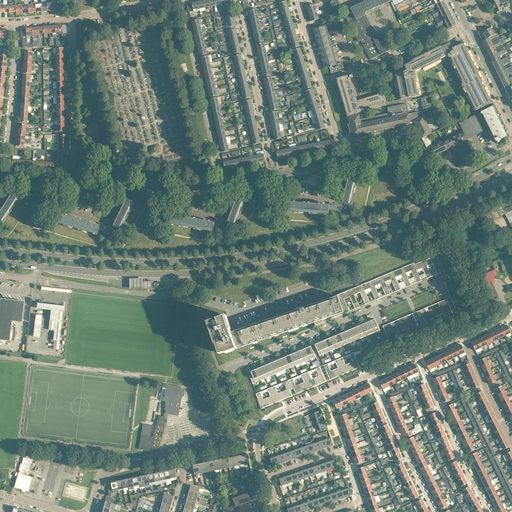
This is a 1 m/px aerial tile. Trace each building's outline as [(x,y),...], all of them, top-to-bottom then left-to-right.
[(33,0),(34,2),(35,12),(41,12),(42,12),(41,4),(40,4),(37,4),(37,3),(36,0),(33,0)] [(367,0),(365,1),(362,3),(359,4),(357,5),(354,6),(352,7),(349,9),(346,10),(344,11),(343,11),(349,24),(358,42),(361,40),(370,60),(390,50),(381,34),(376,36),(366,15),(366,12),(391,0),(391,1),(392,1),(392,0),(367,0)] [(415,0),(407,0),(408,0),(395,7),(397,10),(413,3),(416,1),(415,0)] [(430,3),(424,6),(425,9),(426,9),(429,7),(444,0),(443,0),(433,0),(430,2),(430,3)] [(444,0),(429,7),(430,10),(437,6),(438,8),(446,4),(444,0)] [(490,0),(498,15),(500,14),(503,12),(502,11),(503,10),(504,9),(507,7),(508,5),(509,4),(509,3),(511,1),(511,0),(497,0),(490,0)] [(200,10),(199,7),(198,2),(192,3),(187,4),(189,12),(200,10)] [(412,3),(397,10),(398,12),(409,7),(410,9),(414,7),(412,3)] [(314,4),(307,6),(309,14),(317,12),(314,4)] [(448,8),(446,4),(438,8),(439,10),(432,13),(433,15),(448,8)] [(441,14),(442,16),(450,12),(448,8),(433,15),(434,18),(441,14)] [(317,12),(309,14),(311,21),(319,19),(320,19),(321,21),(326,20),(326,17),(322,18),(321,15),(318,16),(317,12)] [(437,22),(438,24),(452,17),(450,13),(450,12),(442,16),(442,17),(444,19),(437,22)] [(446,23),(447,25),(454,21),(452,17),(438,24),(439,26),(446,23)] [(447,26),(434,32),(434,33),(435,35),(441,32),(456,25),(454,21),(447,25),(447,26)] [(316,35),(326,33),(328,32),(327,28),(326,27),(326,26),(325,26),(319,28),(314,30),(315,34),(316,33),(316,35)] [(483,32),(481,32),(483,35),(485,40),(495,34),(492,29),(492,27),(487,29),(483,32)] [(32,36),(31,35),(31,28),(25,28),(25,29),(21,29),(23,48),(27,48),(33,47),(32,43),(27,44),(26,36),(32,36)] [(296,35),(295,29),(288,31),(288,34),(284,35),(285,38),(291,37),(296,35)] [(0,30),(0,37),(5,38),(5,39),(8,39),(10,39),(10,31),(8,31),(6,31),(5,31),(3,31),(2,31),(0,30)] [(330,39),(328,32),(326,33),(316,35),(317,38),(316,39),(317,42),(327,39),(328,39),(330,39)] [(485,40),(482,41),(484,45),(491,42),(490,40),(499,36),(497,33),(495,35),(485,40)] [(414,45),(425,40),(423,36),(412,41),(414,45)] [(320,48),(330,45),(332,45),(330,39),(328,39),(327,39),(317,42),(318,46),(319,46),(320,48)] [(491,42),(484,45),(486,50),(501,42),(500,39),(492,43),(491,42)] [(400,72),(395,73),(400,99),(411,97),(420,96),(415,71),(422,68),(423,69),(441,60),(441,59),(448,55),(462,84),(461,84),(475,111),(493,102),(491,98),(489,94),(485,87),(483,82),(484,81),(480,74),(478,70),(475,62),(472,58),(469,51),(466,46),(464,42),(463,43),(456,46),(456,45),(455,43),(451,45),(450,43),(449,42),(443,45),(435,49),(424,54),(404,64),(405,67),(402,68),(403,71),(400,72)] [(501,42),(486,50),(488,54),(495,50),(494,48),(503,44),(501,42)] [(331,52),(332,52),(334,52),(332,45),(330,45),(320,48),(321,51),(320,51),(321,55),(331,52)] [(495,50),(488,54),(490,57),(505,50),(504,47),(496,51),(495,50)] [(300,48),(294,50),(295,56),(302,55),(301,52),(300,48)] [(505,50),(490,57),(492,61),(492,62),(499,59),(499,58),(498,56),(507,52),(505,50)] [(324,61),(334,59),(335,58),(334,52),(332,52),(331,52),(321,55),(322,59),(323,59),(324,61)] [(296,59),(293,60),(295,64),(297,63),(304,61),(303,57),(302,57),(302,55),(295,56),(296,59)] [(499,59),(492,62),(494,67),(509,59),(508,57),(500,61),(499,59)] [(334,59),(324,61),(325,64),(324,64),(325,68),(329,67),(330,69),(338,67),(339,69),(344,68),(342,62),(340,63),(339,62),(339,63),(337,64),(335,58),(334,59)] [(509,59),(494,67),(497,71),(504,68),(503,66),(511,62),(509,59)] [(504,68),(497,71),(499,76),(511,69),(511,66),(505,70),(504,68)] [(305,68),(299,69),(301,76),(308,74),(307,70),(306,70),(305,68)] [(511,69),(499,76),(501,80),(508,76),(507,75),(511,72),(511,69)] [(350,75),(337,79),(337,81),(337,82),(338,88),(347,116),(348,116),(388,105),(411,100),(411,97),(400,99),(397,100),(396,100),(393,101),(387,102),(384,93),(357,101),(352,83),(350,78),(353,77),(353,75),(350,76),(350,75)] [(234,84),(236,84),(247,81),(246,76),(239,77),(239,81),(234,82),(234,84)] [(508,76),(501,80),(503,85),(511,80),(511,77),(509,78),(508,76)] [(511,80),(503,85),(506,89),(511,86),(511,80)] [(309,81),(303,83),(305,89),(312,87),(311,83),(310,83),(309,81)] [(231,96),(249,92),(248,87),(241,88),(242,92),(231,94),(231,96)] [(312,89),(306,91),(308,97),(314,95),(313,93),(312,89)] [(314,95),(308,97),(310,104),(316,102),(315,98),(314,95)] [(421,136),(422,138),(422,139),(429,135),(432,134),(426,121),(430,119),(428,116),(434,113),(430,105),(433,104),(428,95),(421,98),(423,111),(409,114),(406,104),(388,108),(389,114),(360,120),(359,115),(348,118),(350,124),(348,124),(350,133),(352,133),(353,136),(410,124),(411,124),(411,122),(414,122),(418,130),(421,136)] [(316,102),(310,104),(312,110),(318,108),(317,106),(316,102)] [(463,131),(467,139),(489,128),(494,138),(495,141),(496,141),(498,143),(501,139),(506,137),(507,136),(506,134),(506,133),(507,132),(507,131),(507,130),(507,129),(506,129),(506,128),(495,105),(459,123),(461,127),(463,131)] [(312,110),(308,112),(310,118),(311,118),(314,117),(320,115),(319,111),(318,108),(312,110)] [(320,115),(314,117),(316,123),(322,121),(321,119),(322,119),(320,115)] [(278,118),(272,119),(272,122),(272,126),(279,125),(282,124),(285,124),(284,119),(278,120),(278,118)] [(322,121),(316,123),(318,130),(325,128),(323,124),(322,121)] [(458,140),(459,143),(467,139),(463,131),(460,132),(460,134),(457,135),(459,139),(458,140)] [(435,155),(440,152),(443,151),(447,150),(443,142),(432,148),(430,138),(429,135),(422,139),(431,157),(436,155),(435,155)] [(443,142),(447,150),(453,146),(449,138),(448,135),(444,137),(446,139),(445,139),(446,141),(443,143),(443,142)] [(449,138),(453,146),(459,143),(458,140),(459,139),(457,135),(453,138),(452,136),(449,138)] [(249,140),(243,141),(240,141),(241,147),(245,146),(245,142),(249,141),(249,142),(252,141),(253,144),(261,143),(259,137),(249,140)] [(244,158),(245,164),(248,164),(252,163),(250,157),(250,154),(246,155),(246,157),(244,158)] [(223,162),(225,169),(229,168),(229,167),(231,167),(230,161),(223,162)] [(347,185),(346,188),(355,190),(358,178),(358,179),(359,175),(357,175),(350,173),(349,176),(348,176),(347,179),(348,179),(348,181),(347,181),(346,182),(347,182),(346,185),(347,185)] [(344,193),(344,194),(345,194),(344,196),(343,196),(342,199),(343,200),(343,203),(350,205),(350,204),(352,205),(352,201),(355,190),(346,188),(346,190),(345,190),(344,190),(344,193)] [(5,203),(4,205),(11,210),(18,200),(20,197),(18,196),(19,196),(12,192),(11,194),(10,194),(8,197),(7,199),(6,199),(4,202),(5,203)] [(234,205),(233,207),(242,210),(246,199),(247,196),(246,196),(239,193),(238,196),(236,195),(235,198),(235,199),(236,199),(235,201),(234,201),(233,204),(234,205)] [(120,210),(119,212),(127,216),(132,205),(134,202),(132,202),(125,198),(124,201),(123,200),(122,203),(122,204),(122,206),(121,206),(120,206),(121,206),(119,209),(120,210)] [(483,214),(487,222),(505,214),(511,210),(511,199),(501,205),(483,214)] [(298,213),(299,203),(297,203),(297,202),(293,201),(293,202),(291,202),(291,201),(287,201),(287,202),(285,202),(284,202),(284,208),(283,208),(283,210),(284,210),(283,212),(285,212),(288,212),(288,211),(294,211),(294,213),(298,213)] [(313,214),(314,204),(312,204),(312,203),(308,202),(308,203),(306,203),(306,202),(305,202),(302,202),(302,203),(299,203),(298,213),(299,213),(303,213),(303,212),(309,213),(309,214),(313,214)] [(329,209),(329,205),(326,205),(326,204),(323,203),(323,204),(320,204),(320,203),(317,203),(317,204),(314,204),(313,214),(314,214),(318,214),(318,213),(324,214),(324,215),(328,215),(327,215),(328,215),(329,213),(329,211),(329,209)] [(0,209),(0,210),(0,220),(2,222),(2,221),(3,222),(5,220),(5,219),(11,210),(4,205),(2,207),(1,206),(0,208),(0,209)] [(232,210),(231,210),(230,213),(231,213),(230,215),(229,215),(228,218),(229,219),(228,222),(235,224),(237,225),(238,221),(242,210),(233,207),(232,210)] [(115,217),(116,218),(115,220),(114,219),(114,220),(113,223),(112,226),(117,228),(119,229),(121,230),(122,227),(127,216),(119,212),(118,214),(117,214),(115,217)] [(66,227),(67,227),(70,217),(68,216),(68,215),(64,214),(65,214),(64,214),(64,215),(62,215),(62,214),(59,213),(58,214),(56,213),(55,213),(53,219),(53,221),(52,223),(53,223),(54,223),(57,224),(57,223),(63,224),(63,226),(66,227)] [(183,227),(185,217),(183,217),(183,216),(179,215),(179,216),(177,215),(177,214),(173,214),(173,215),(171,214),(170,214),(169,220),(168,222),(169,222),(168,224),(169,225),(169,224),(173,225),(173,224),(179,225),(179,226),(183,227)] [(72,218),(70,217),(67,227),(68,227),(71,228),(72,227),(77,229),(77,230),(81,231),(84,221),(82,221),(82,219),(79,219),(79,218),(78,219),(76,219),(76,218),(73,217),(72,218)] [(188,218),(185,217),(183,227),(184,227),(187,228),(188,227),(194,228),(194,229),(197,230),(198,230),(200,220),(197,219),(197,218),(194,218),(194,219),(191,218),(191,217),(188,217),(188,218)] [(208,232),(211,232),(212,232),(213,233),(213,232),(213,230),(214,229),(213,229),(214,227),(214,223),(212,222),(212,221),(209,220),(208,221),(206,221),(206,220),(203,219),(202,220),(200,220),(198,230),(199,230),(202,231),(203,229),(208,231),(208,232)] [(97,232),(98,230),(98,225),(96,225),(96,224),(93,223),(92,224),(90,223),(90,222),(87,221),(87,222),(84,221),(81,231),(82,231),(86,232),(86,231),(90,232),(92,233),(92,234),(95,235),(96,235),(97,233),(97,232)] [(480,243),(470,248),(472,252),(482,248),(480,243)] [(447,266),(446,264),(445,264),(446,266),(443,267),(442,263),(440,260),(441,260),(443,259),(444,260),(443,257),(442,257),(441,254),(441,253),(438,254),(436,256),(436,255),(433,256),(440,273),(442,277),(443,277),(448,275),(449,274),(450,274),(449,273),(448,271),(447,268),(447,266)] [(437,274),(440,273),(433,256),(429,258),(426,260),(426,259),(424,260),(427,266),(433,264),(433,265),(436,273),(437,273),(437,274)] [(431,276),(427,266),(424,260),(418,263),(416,264),(414,264),(417,270),(422,268),(423,269),(426,277),(427,278),(427,279),(432,277),(431,276)] [(416,283),(421,281),(417,270),(414,264),(414,263),(408,265),(405,267),(403,267),(406,273),(411,271),(412,272),(416,282),(416,283)] [(395,271),(393,272),(395,277),(397,281),(401,279),(402,278),(406,286),(406,287),(411,285),(408,279),(406,273),(403,267),(397,270),(395,271)] [(499,300),(492,283),(496,281),(495,279),(494,277),(497,275),(495,270),(481,276),(492,303),(499,300)] [(384,275),(383,276),(385,282),(391,279),(391,280),(392,282),(395,290),(396,291),(396,292),(401,290),(401,289),(400,289),(398,284),(397,281),(395,277),(393,272),(387,274),(384,275)] [(390,294),(385,282),(383,276),(377,278),(374,280),(374,279),(372,280),(375,286),(381,284),(381,285),(385,295),(386,296),(385,296),(386,296),(390,294)] [(145,277),(130,277),(130,286),(152,286),(152,281),(153,281),(153,280),(145,280),(145,277)] [(452,279),(444,282),(446,288),(447,288),(447,289),(448,291),(452,289),(454,296),(458,294),(457,292),(457,290),(455,287),(455,286),(453,281),(452,279)] [(364,284),(362,284),(365,290),(366,294),(372,291),(375,299),(375,300),(380,298),(380,297),(378,294),(375,286),(372,280),(366,283),(364,284)] [(370,302),(365,290),(362,284),(358,286),(356,287),(354,288),(353,288),(352,289),(354,295),(360,292),(360,293),(365,303),(365,304),(365,305),(370,303),(370,302)] [(359,307),(354,295),(352,289),(342,293),(344,299),(350,297),(350,298),(354,308),(355,308),(355,309),(360,307),(359,307)] [(416,295),(411,297),(416,308),(424,305),(423,304),(427,302),(433,299),(431,294),(432,293),(430,290),(419,295),(416,296),(416,295)] [(314,322),(315,326),(344,314),(344,313),(345,313),(349,311),(344,299),(342,293),(333,297),(332,297),(333,297),(329,299),(329,298),(326,300),(231,332),(230,329),(231,329),(227,317),(226,315),(209,321),(211,328),(217,346),(218,348),(220,354),(221,353),(224,352),(224,353),(313,323),(314,322)] [(453,303),(454,305),(455,307),(457,312),(461,311),(460,311),(464,309),(464,310),(465,309),(464,307),(463,305),(462,304),(462,302),(458,294),(454,296),(457,302),(454,304),(453,303)] [(0,298),(0,339),(9,341),(11,321),(21,322),(23,301),(0,298)] [(441,301),(438,303),(440,306),(433,309),(435,313),(450,306),(447,301),(447,299),(444,300),(441,301)] [(37,303),(37,308),(43,309),(51,310),(48,330),(54,330),(53,338),(52,338),(52,339),(51,339),(51,340),(51,341),(52,342),(53,342),(54,342),(55,341),(55,340),(59,341),(60,341),(63,311),(64,306),(63,306),(56,305),(55,305),(53,304),(51,304),(51,305),(43,304),(43,303),(41,303),(39,303),(37,303)] [(451,310),(450,306),(435,313),(436,317),(438,316),(443,314),(444,317),(444,318),(448,316),(451,315),(453,314),(452,312),(451,310)] [(426,308),(425,308),(422,309),(419,311),(417,312),(417,314),(418,315),(420,319),(435,313),(433,309),(427,312),(425,308),(426,308)] [(402,322),(399,323),(401,327),(416,321),(413,315),(413,314),(413,313),(410,314),(407,316),(404,317),(401,318),(402,322)] [(435,313),(420,319),(422,325),(423,326),(423,327),(425,326),(428,324),(432,323),(431,323),(430,319),(435,317),(436,317),(435,313)] [(370,321),(374,332),(375,332),(374,332),(375,331),(379,330),(380,330),(379,328),(378,327),(375,319),(370,321)] [(365,323),(370,334),(369,334),(370,333),(374,332),(370,321),(369,321),(370,321),(365,323)] [(410,332),(414,331),(417,329),(419,328),(418,326),(417,325),(416,321),(401,327),(402,331),(409,328),(410,332)] [(392,323),(391,322),(388,324),(385,325),(383,326),(383,328),(384,330),(386,333),(401,327),(399,323),(393,326),(391,323),(392,323)] [(360,325),(365,337),(365,336),(364,336),(365,335),(369,334),(369,335),(370,334),(365,323),(364,323),(365,323),(360,325)] [(355,327),(360,339),(359,338),(360,337),(364,336),(364,337),(365,337),(360,325),(359,325),(360,326),(355,327)] [(503,327),(501,328),(505,336),(511,333),(507,325),(503,327)] [(350,329),(355,341),(354,340),(355,340),(355,339),(359,338),(359,339),(360,339),(355,327),(355,328),(350,330),(350,329)] [(401,327),(386,333),(388,339),(389,341),(391,340),(394,339),(398,337),(397,337),(396,334),(402,331),(401,327)] [(499,329),(495,331),(499,339),(505,336),(501,328),(499,329)] [(345,331),(350,343),(350,342),(354,340),(354,341),(355,341),(350,329),(350,330),(345,332),(345,331)] [(340,333),(345,345),(345,344),(349,342),(349,343),(350,343),(345,331),(345,332),(340,334),(340,333)] [(492,333),(489,334),(493,342),(499,339),(495,331),(492,333)] [(335,336),(340,347),(340,346),(344,344),(344,345),(345,345),(340,333),(340,334),(335,336),(335,335),(335,336)] [(487,335),(483,337),(487,345),(493,342),(489,334),(487,335)] [(330,338),(335,349),(335,348),(336,348),(335,348),(339,346),(339,347),(340,347),(335,336),(330,338)] [(480,339),(478,340),(481,348),(487,345),(483,337),(480,339)] [(325,340),(330,351),(330,350),(331,350),(330,350),(334,348),(334,349),(335,349),(330,338),(325,340)] [(320,342),(325,353),(326,352),(325,352),(329,350),(330,351),(325,340),(320,342)] [(475,351),(481,348),(478,340),(476,341),(471,343),(475,351)] [(319,353),(320,356),(320,355),(321,354),(324,353),(325,353),(320,342),(315,344),(318,352),(319,353)] [(457,347),(455,348),(459,355),(460,358),(466,355),(465,352),(461,345),(459,346),(457,347)] [(306,348),(310,359),(311,359),(310,358),(314,357),(315,357),(316,357),(315,355),(314,355),(314,354),(311,346),(310,346),(311,346),(306,348)] [(301,350),(305,361),(306,361),(305,361),(309,359),(310,359),(306,348),(305,348),(306,348),(301,350)] [(453,349),(449,351),(453,358),(459,355),(455,348),(453,349)] [(296,352),(300,364),(302,366),(307,364),(305,361),(301,350),(300,350),(301,350),(296,352)] [(445,353),(443,354),(447,361),(453,358),(449,351),(445,352),(445,353)] [(291,354),(295,366),(296,366),(295,365),(299,363),(300,363),(300,364),(296,352),(295,352),(296,353),(291,354)] [(350,354),(346,356),(347,358),(350,357),(353,362),(349,363),(352,370),(355,369),(360,367),(355,355),(353,353),(349,354),(350,354)] [(286,356),(291,368),(290,367),(294,365),(295,365),(295,366),(291,354),(290,354),(291,355),(286,357),(286,356)] [(441,355),(437,356),(441,364),(447,361),(443,354),(441,355)] [(290,368),(291,368),(286,356),(285,356),(286,357),(281,359),(281,358),(286,370),(285,369),(289,367),(289,368),(290,367),(290,368)] [(339,359),(345,374),(349,372),(352,370),(349,363),(346,365),(343,360),(347,358),(346,356),(342,357),(339,359)] [(434,358),(431,360),(435,367),(441,364),(437,356),(434,358)] [(276,360),(281,372),(282,375),(287,373),(286,370),(281,358),(280,358),(281,359),(276,361),(276,360)] [(482,366),(489,364),(491,362),(490,359),(487,360),(486,358),(480,360),(482,366)] [(341,375),(345,374),(339,359),(335,361),(331,362),(332,364),(336,363),(338,368),(334,370),(337,377),(341,375)] [(280,372),(281,372),(276,360),(275,360),(276,361),(271,363),(271,362),(271,363),(276,374),(275,373),(279,372),(280,371),(280,372)] [(425,362),(429,370),(435,367),(431,360),(429,361),(429,360),(425,362)] [(332,364),(331,362),(328,364),(324,365),(330,380),(334,378),(337,377),(334,370),(331,371),(329,366),(332,364)] [(266,365),(271,376),(270,375),(274,374),(275,373),(275,374),(276,374),(271,363),(266,365)] [(464,366),(466,372),(472,369),(470,363),(464,366)] [(409,367),(413,375),(419,372),(415,364),(411,366),(409,367)] [(482,366),(485,372),(491,370),(489,364),(482,366)] [(261,367),(266,378),(265,377),(269,376),(270,376),(271,376),(266,365),(261,367)] [(256,369),(261,380),(260,379),(264,378),(265,378),(266,378),(261,367),(256,369)] [(315,378),(318,385),(322,383),(326,381),(320,367),(316,369),(312,370),(313,372),(317,371),(319,376),(315,378)] [(403,370),(407,378),(413,375),(409,367),(407,368),(403,370)] [(250,376),(253,384),(253,383),(255,382),(255,383),(256,382),(259,380),(260,380),(261,380),(256,369),(251,371),(252,375),(250,376)] [(472,369),(466,372),(463,373),(465,379),(469,377),(475,375),(472,369)] [(309,372),(305,373),(311,388),(315,386),(318,385),(315,378),(312,379),(310,374),(313,372),(312,370),(309,372)] [(397,373),(401,381),(407,378),(403,370),(399,372),(397,373)] [(491,370),(485,372),(487,378),(494,375),(491,370)] [(311,388),(305,373),(301,375),(297,376),(298,379),(302,377),(304,382),(301,384),(303,391),(307,389),(311,388)] [(391,376),(395,383),(401,381),(397,373),(395,374),(391,376)] [(469,377),(471,383),(477,381),(475,375),(469,377)] [(496,381),(494,375),(487,378),(490,384),(496,381)] [(293,378),(288,380),(292,389),(294,388),(296,394),(300,392),(303,391),(301,384),(296,386),(294,381),(298,379),(297,376),(293,378)] [(385,379),(389,386),(395,383),(391,376),(388,378),(385,379)] [(440,376),(433,379),(434,383),(435,383),(436,385),(442,382),(440,376)] [(383,380),(379,382),(383,389),(389,386),(385,379),(383,380)] [(290,390),(292,389),(288,380),(283,382),(278,384),(279,387),(284,385),(286,390),(282,392),(284,399),(288,397),(292,396),(290,390)] [(479,386),(477,381),(471,383),(473,389),(479,386)] [(210,402),(205,388),(204,388),(205,387),(196,383),(195,382),(194,383),(194,384),(190,393),(195,408),(200,410),(204,412),(205,413),(206,411),(210,403),(210,402)] [(436,388),(438,391),(445,388),(442,382),(436,385),(437,388),(436,388)] [(367,394),(370,400),(371,403),(377,401),(375,395),(372,396),(370,393),(373,391),(369,383),(365,385),(365,386),(363,387),(367,394)] [(166,384),(165,388),(164,393),(165,393),(165,397),(165,401),(165,405),(165,409),(165,413),(175,415),(175,413),(178,414),(181,396),(183,396),(184,389),(180,389),(180,386),(166,384)] [(275,386),(271,387),(277,402),(281,400),(284,399),(282,392),(278,393),(276,388),(279,387),(278,384),(275,386)] [(418,386),(420,392),(426,390),(424,384),(418,386)] [(496,389),(498,394),(505,391),(502,386),(496,389)] [(267,389),(264,391),(265,393),(268,391),(270,397),(267,398),(270,405),(273,404),(277,402),(271,387),(267,389)] [(367,394),(363,387),(361,388),(357,389),(361,397),(367,394)] [(439,394),(440,397),(447,394),(445,388),(438,391),(439,394)] [(471,404),(479,400),(485,397),(482,391),(481,392),(480,388),(474,391),(477,397),(469,401),(467,395),(464,396),(468,405),(471,404)] [(351,392),(355,400),(361,397),(357,389),(353,391),(351,392)] [(429,395),(426,390),(420,392),(423,398),(429,395)] [(265,393),(264,391),(260,392),(255,394),(262,409),(266,407),(266,406),(270,405),(267,398),(263,400),(261,394),(265,393)] [(498,394),(501,400),(508,397),(505,391),(498,394)] [(349,393),(345,395),(349,403),(355,400),(351,392),(349,394),(349,393)] [(441,399),(443,403),(444,402),(449,400),(447,394),(440,397),(442,399),(441,399)] [(341,397),(339,398),(343,406),(349,403),(345,395),(341,397)] [(423,398),(425,404),(431,401),(429,395),(423,398)] [(387,399),(388,401),(390,405),(396,402),(394,396),(387,399)] [(487,402),(485,397),(479,400),(481,405),(487,402)] [(501,400),(504,406),(510,403),(508,397),(501,400)] [(336,406),(337,409),(343,406),(339,398),(337,399),(333,401),(336,406)] [(434,407),(431,401),(425,404),(427,409),(426,410),(427,414),(434,411),(433,407),(434,407)] [(374,410),(380,408),(378,402),(372,405),(374,410)] [(396,402),(390,405),(392,411),(399,408),(396,402)] [(487,402),(481,405),(484,411),(490,408),(487,402)] [(446,407),(449,413),(455,409),(452,404),(446,407)] [(374,410),(377,416),(382,413),(380,408),(374,410)] [(395,417),(401,414),(399,408),(392,411),(395,417)] [(493,414),(490,408),(484,411),(487,416),(493,414)] [(449,413),(452,418),(458,415),(455,409),(449,413)] [(315,413),(317,419),(323,417),(321,410),(315,413)] [(430,415),(432,420),(438,418),(436,412),(430,415)] [(385,419),(382,413),(377,416),(379,422),(385,419)] [(339,416),(341,420),(342,422),(348,419),(346,414),(339,416)] [(397,423),(404,420),(401,414),(395,417),(397,423)] [(487,416),(490,422),(495,419),(493,414),(487,416)] [(153,432),(153,437),(150,436),(152,425),(143,424),(141,435),(138,449),(150,451),(150,450),(155,451),(156,448),(159,448),(160,441),(161,441),(162,434),(163,434),(164,427),(165,427),(167,417),(159,415),(158,420),(157,420),(156,425),(154,432),(153,432)] [(452,418),(455,424),(461,421),(458,415),(452,418)] [(317,419),(319,425),(326,423),(323,417),(317,419)] [(348,419),(342,422),(344,428),(350,426),(353,424),(351,418),(348,419)] [(438,418),(432,420),(435,426),(441,424),(438,418)] [(387,425),(385,419),(379,422),(381,427),(387,425)] [(490,422),(492,428),(498,425),(495,419),(490,422)] [(400,429),(406,426),(404,420),(397,423),(400,429)] [(412,424),(406,426),(400,429),(402,434),(404,434),(406,438),(413,435),(423,430),(419,421),(416,422),(417,425),(415,425),(415,429),(409,432),(408,429),(413,426),(412,424)] [(455,424),(457,430),(464,427),(461,421),(455,424)] [(319,425),(316,426),(318,432),(327,429),(328,429),(326,423),(319,425)] [(435,433),(437,432),(443,429),(441,424),(435,426),(433,427),(435,433)] [(384,433),(390,430),(387,425),(381,427),(379,428),(382,434),(384,433)] [(498,425),(492,428),(490,429),(493,434),(495,433),(501,430),(498,425)] [(350,426),(344,428),(346,434),(352,432),(350,426)] [(457,430),(460,435),(467,432),(464,427),(457,430)] [(439,438),(445,435),(443,429),(437,432),(439,438)] [(382,434),(379,435),(380,438),(385,436),(386,439),(392,436),(390,430),(382,434)] [(495,433),(498,439),(504,436),(501,430),(495,433)] [(346,434),(347,439),(348,440),(354,438),(357,437),(355,431),(346,434)] [(460,435),(463,441),(469,438),(467,432),(460,435)] [(448,441),(445,435),(439,438),(442,443),(448,441)] [(392,436),(386,439),(389,444),(395,442),(392,436)] [(504,436),(498,439),(495,440),(498,445),(501,444),(506,441),(504,436)] [(407,440),(410,446),(416,443),(413,437),(407,440)] [(331,438),(325,440),(327,447),(333,445),(331,438)] [(350,446),(356,444),(354,438),(348,440),(350,446)] [(466,447),(472,444),(469,438),(463,441),(466,447)] [(325,440),(319,442),(321,449),(327,447),(325,440)] [(416,443),(410,446),(413,452),(419,448),(424,446),(421,440),(416,443)] [(450,447),(448,441),(442,443),(444,449),(450,447)] [(503,450),(509,447),(506,441),(501,444),(503,450)] [(312,442),(306,444),(307,446),(309,453),(315,451),(313,444),(312,442)] [(313,444),(315,451),(321,449),(319,442),(313,444)] [(395,442),(389,444),(391,450),(397,448),(395,442)] [(352,452),(359,450),(356,444),(350,446),(352,452)] [(472,444),(466,447),(469,453),(475,449),(472,444)] [(301,448),(303,455),(309,453),(307,446),(301,448)] [(450,447),(444,449),(446,455),(452,452),(450,447)] [(297,457),(303,455),(301,448),(295,450),(297,457)] [(391,450),(388,452),(390,457),(394,456),(399,453),(397,448),(391,450)] [(413,452),(416,457),(422,454),(419,448),(413,452)] [(288,453),(291,459),(297,457),(295,450),(288,453)] [(352,452),(354,458),(361,456),(359,450),(352,452)] [(473,461),(479,458),(482,456),(479,451),(470,455),(473,461)] [(452,452),(446,455),(449,460),(455,458),(452,452)] [(285,461),(291,459),(288,453),(282,455),(285,461)] [(402,459),(399,453),(394,456),(396,461),(402,459)] [(416,457),(418,463),(425,460),(422,454),(416,457)] [(276,457),(279,463),(285,461),(282,455),(276,457)] [(363,455),(361,456),(354,458),(356,464),(363,462),(362,459),(364,458),(363,455)] [(273,465),(279,463),(276,457),(270,459),(273,465)] [(28,492),(32,477),(26,475),(31,460),(23,458),(21,464),(19,470),(20,470),(19,473),(18,473),(16,473),(15,476),(17,476),(14,487),(22,490),(21,491),(24,492),(25,491),(28,492)] [(425,460),(418,463),(421,469),(428,466),(430,464),(431,464),(428,458),(425,460)] [(479,458),(473,461),(476,467),(482,463),(479,458)] [(340,465),(339,462),(337,463),(337,462),(336,459),(330,461),(333,468),(340,465)] [(396,466),(393,468),(396,473),(399,472),(405,469),(402,463),(401,461),(395,464),(396,466)] [(453,469),(459,466),(456,461),(449,464),(451,468),(452,467),(453,469)] [(476,467),(478,472),(485,469),(482,463),(476,467)] [(322,474),(319,465),(313,467),(316,474),(317,478),(323,476),(322,474)] [(367,466),(358,469),(359,474),(360,475),(366,473),(369,472),(367,466)] [(428,466),(421,469),(424,474),(430,471),(428,466)] [(459,466),(453,469),(456,474),(461,472),(459,466)] [(402,477),(407,474),(405,469),(399,472),(402,477)] [(478,472),(481,478),(488,475),(485,469),(478,472)] [(424,474),(427,480),(433,477),(430,471),(424,474)] [(461,472),(456,474),(458,480),(464,477),(461,472)] [(299,480),(296,473),(291,475),(293,481),(294,484),(299,482),(299,480)] [(360,477),(362,481),(369,479),(366,473),(360,475),(360,477)] [(410,480),(407,474),(402,477),(398,479),(401,484),(404,483),(410,480)] [(481,478),(484,484),(490,481),(493,479),(490,474),(488,475),(481,478)] [(287,483),(285,477),(279,479),(280,482),(279,483),(280,486),(287,483)] [(427,480),(430,486),(436,483),(433,477),(427,480)] [(464,477),(458,480),(461,486),(467,483),(464,477)] [(363,486),(364,487),(371,485),(369,479),(362,481),(363,486)] [(436,483),(430,486),(433,492),(439,488),(443,486),(446,485),(445,484),(442,485),(441,483),(444,481),(443,479),(440,481),(436,483)] [(407,488),(413,485),(410,480),(404,483),(407,488)] [(112,491),(117,489),(115,481),(110,483),(111,485),(109,485),(107,492),(111,493),(112,491)] [(484,484),(487,489),(493,486),(490,481),(484,484)] [(373,491),(371,485),(364,487),(364,488),(366,493),(373,491)] [(416,491),(413,485),(407,488),(410,494),(416,491)] [(466,495),(472,492),(469,486),(463,490),(466,495)] [(487,489),(490,495),(496,492),(493,486),(487,489)] [(439,488),(433,492),(435,497),(442,494),(439,488)] [(348,489),(342,491),(344,497),(350,495),(348,489)] [(338,499),(344,497),(342,491),(336,493),(338,499)] [(375,497),(373,491),(366,493),(368,499),(375,497)] [(413,499),(418,497),(416,491),(410,494),(413,499)] [(472,492),(466,495),(464,496),(467,502),(475,497),(472,492)] [(496,492),(490,495),(493,501),(499,498),(496,492)] [(336,493),(330,495),(332,502),(338,499),(336,493)] [(442,494),(435,497),(438,503),(444,500),(442,494)] [(326,504),(332,502),(330,495),(324,497),(326,504)] [(375,497),(368,499),(370,505),(377,503),(381,501),(378,495),(375,497)] [(324,497),(318,499),(320,506),(326,504),(324,497)] [(472,506),(478,502),(475,497),(467,502),(470,507),(472,506)] [(499,498),(493,501),(495,507),(502,503),(499,498)] [(318,499),(312,501),(314,508),(320,506),(318,499)] [(422,499),(420,500),(416,502),(419,508),(425,505),(422,499)] [(444,500),(438,503),(441,509),(447,505),(444,500)] [(112,503),(105,501),(103,506),(115,510),(116,504),(112,503)] [(314,508),(312,501),(306,503),(308,510),(314,508)] [(481,508),(478,502),(472,506),(475,511),(481,508)] [(495,507),(498,511),(504,509),(506,508),(504,502),(502,503),(495,507)] [(308,510),(306,503),(300,505),(302,511),(308,510)] [(379,509),(377,503),(370,505),(372,511),(379,509)]
